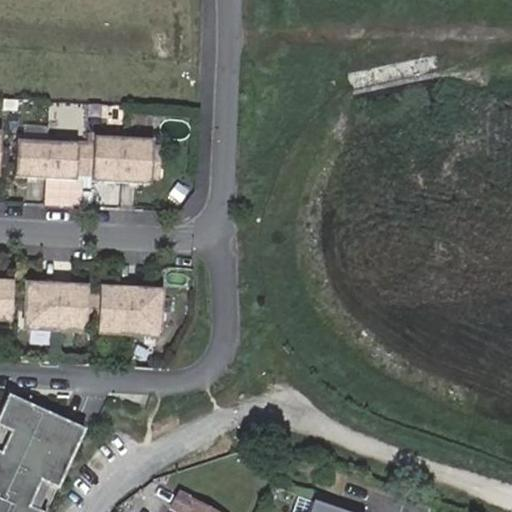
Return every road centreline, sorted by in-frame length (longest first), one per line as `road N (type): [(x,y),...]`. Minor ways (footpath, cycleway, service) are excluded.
road 1 (residential): [(231,0),(223,202),(214,226),(177,238),(0,228)]
road 2 (residential): [(92,511),(151,455),(241,415)]
